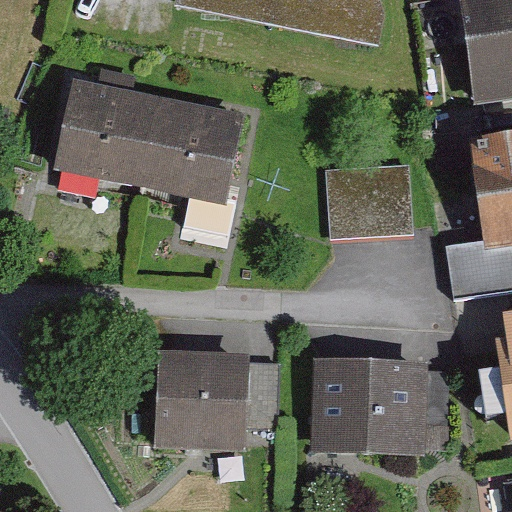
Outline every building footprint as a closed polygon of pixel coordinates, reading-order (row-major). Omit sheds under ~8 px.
[(178,0),(176,15),(379,56),(384,26),(377,0),(178,0)] [(511,6),(457,15),(473,120),(511,114),(511,6)] [(247,130),(79,94),(59,183),(188,211),(184,233),(229,243),(235,215),(229,213),(247,130)] [(445,258),(452,311),(511,302),(511,155),(467,162),(480,253),(445,258)] [(410,172),(326,177),(330,248),(373,245),(415,243),(410,172)] [(505,360),(496,361),(511,460),(511,459),(511,333),(501,335),(505,360)] [(250,355),(159,353),(157,445),(196,445),(244,446),(244,427),(275,427),(275,368),(250,368),(250,355)] [(451,379),(314,374),(311,465),(425,469),(425,456),(449,457),(451,379)]
